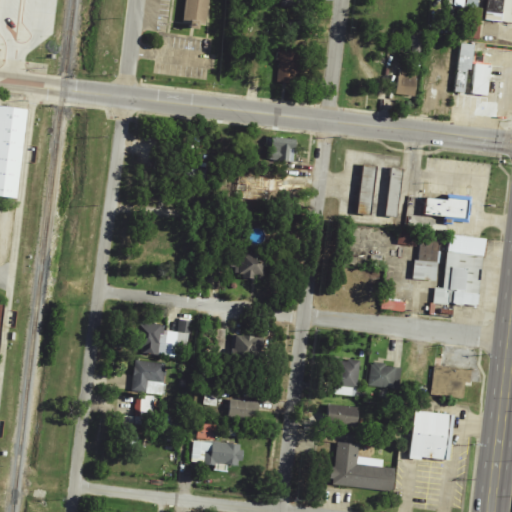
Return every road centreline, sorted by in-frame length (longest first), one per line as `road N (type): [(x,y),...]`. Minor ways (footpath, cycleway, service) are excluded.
road 1 (residential): [(70,511),(136,0)]
road 2 (residential): [(279,511),(341,0)]
road 3 (tertiary): [(0,84),(511,142)]
road 4 (residential): [(98,292),(511,340)]
road 5 (residential): [(73,487),(287,511)]
road 6 (primary): [(489,511),(511,323)]
